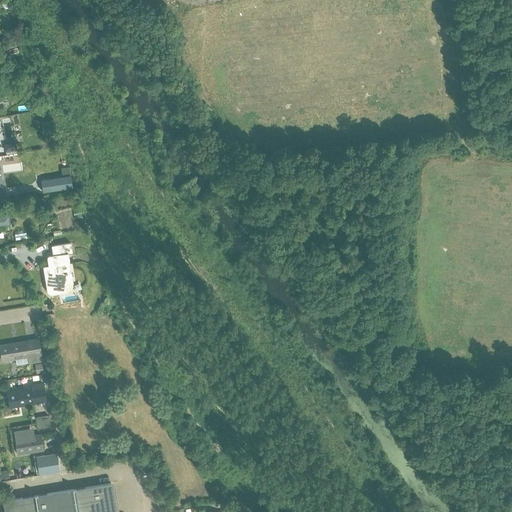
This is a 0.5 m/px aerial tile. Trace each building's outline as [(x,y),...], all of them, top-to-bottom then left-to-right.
[(71,175),(41,180),(43,192),(73,187),(71,175)] [(17,188),(1,191),(2,198),(18,195),(17,188)] [(0,225),(9,224),(8,215),(0,216),(0,225)] [(71,243),(64,244),(52,246),(53,255),(50,256),(49,256),(48,256),(48,257),(48,258),(47,258),(47,259),(49,266),(43,267),(47,290),(48,291),(48,292),(49,293),(50,294),(51,294),(52,294),(53,294),(67,292),(72,291),(74,289),(73,284),(68,253),(73,252),(71,243)] [(0,346),(2,360),(16,358),(17,364),(43,360),(39,339),(0,345),(0,346)] [(8,392),(10,407),(36,403),(35,400),(46,398),(43,383),(33,385),(33,388),(8,392)] [(50,421),(37,423),(38,429),(51,427),(50,421)] [(15,439),(18,454),(44,450),(41,434),(35,435),(34,428),(14,431),(15,439)] [(56,453),(37,457),(39,475),(59,471),(56,453)] [(8,470),(0,471),(1,479),(10,478),(8,470)] [(3,501),(5,511),(116,511),(111,483),(3,501)]
